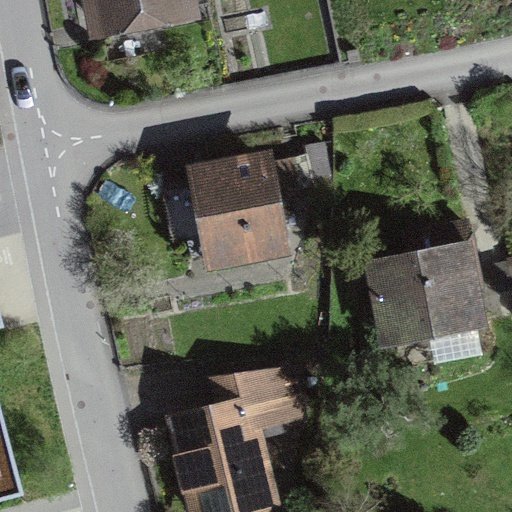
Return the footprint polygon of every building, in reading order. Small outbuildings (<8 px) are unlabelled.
[(182,0),(96,0),(101,24),(184,9),(182,0)] [(209,234),(213,259),(280,246),(271,200),(295,195),(288,162),(265,166),(263,160),(197,173),(198,179),(161,186),(172,242),(209,234)] [(478,282),(465,224),(403,235),(408,261),(375,267),(388,336),(472,320),(465,284),(478,282)] [(289,369),(218,377),(226,409),(177,421),(185,453),(178,455),(186,488),(193,486),(199,511),(226,511),(267,502),(248,425),(299,414),(289,369)] [(0,484),(13,481),(0,430),(0,484)]
